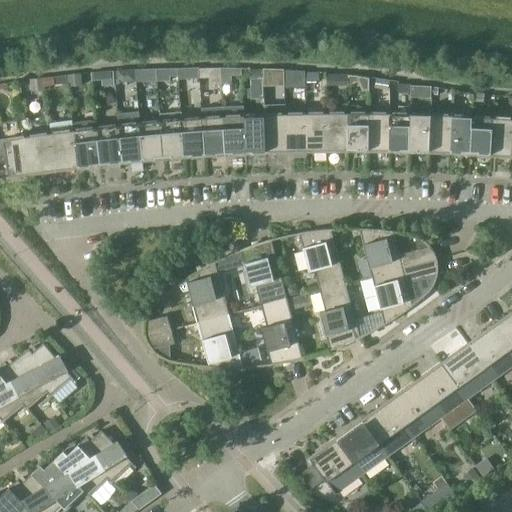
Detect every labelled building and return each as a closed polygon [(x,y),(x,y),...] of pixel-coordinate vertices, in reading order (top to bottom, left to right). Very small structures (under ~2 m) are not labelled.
[(156,68),(144,69),(144,82),(157,81),(156,68)] [(169,68),(156,68),(157,81),(170,81),(169,68)] [(221,68),(210,68),(210,78),(211,84),(222,84),(221,68)] [(231,68),(221,68),(222,84),(232,84),(232,76),(231,68)] [(135,69),(117,70),(118,77),(123,81),(135,80),(135,69)] [(200,69),(187,69),(187,79),(201,78),(200,69)] [(274,69),(264,69),(264,85),(274,85),(274,69)] [(305,71),(284,70),(284,84),(285,88),(305,88),(305,82),(305,71)] [(113,71),(101,72),(102,80),(102,86),(114,85),(113,71)] [(305,72),(305,81),(319,81),(319,72),(305,72)] [(80,73),(69,74),(70,87),(82,86),(80,73)] [(335,73),(327,73),(327,84),(335,84),(335,73)] [(54,75),(44,77),(45,86),(56,85),(54,75)] [(358,76),(358,81),(363,91),(369,91),(369,78),(358,76)] [(42,77),(30,79),(32,91),(44,90),(42,77)] [(262,78),(250,78),(251,98),(262,98),(262,78)] [(376,79),(375,88),(388,90),(389,81),(376,79)] [(411,84),(398,84),(398,93),(411,93),(411,84)] [(431,86),(411,86),(411,97),(431,98),(431,86)] [(475,93),(474,101),(483,102),(484,94),(475,93)] [(265,115),(266,151),(286,151),(285,114),(285,104),(264,105),(265,115)] [(348,106),(348,113),(348,150),(368,150),(369,114),(369,107),(359,107),(359,105),(348,106)] [(243,106),(223,107),(225,153),(246,152),(244,116),(243,106)] [(398,114),(389,114),(389,150),(409,151),(410,114),(410,106),(398,106),(398,114)] [(223,107),(202,108),(203,118),(205,155),(225,153),(223,107)] [(143,159),(140,123),(139,112),(117,114),(119,125),(123,162),(143,159)] [(181,112),(160,114),(161,121),(164,158),(184,156),(182,120),(181,112)] [(327,114),(327,150),(348,150),(348,113),(327,114)] [(285,114),(286,151),(307,150),(306,114),(285,114)] [(327,114),(306,114),(307,150),(327,150),(327,114)] [(389,114),(369,114),(368,150),(389,150),(389,114)] [(431,115),(410,114),(409,151),(430,151),(431,115)] [(244,116),(246,152),(266,151),(265,115),(244,116)] [(441,116),(431,115),(430,151),(450,152),(452,116),(441,116)] [(450,152),(470,153),(472,117),(452,116),(450,152)] [(493,118),(472,117),(470,153),(491,154),(493,118)] [(203,118),(182,120),(184,156),(205,155),(203,118)] [(511,147),(511,119),(493,118),(491,154),(511,156),(511,147)] [(72,120),(49,123),(51,134),(55,170),(78,167),(73,124),(72,120)] [(96,121),(73,124),(78,167),(101,164),(97,128),(96,121)] [(161,121),(140,123),(143,159),(164,158),(161,121)] [(119,125),(97,128),(101,164),(123,162),(119,125)] [(51,134),(28,137),(33,173),(55,170),(51,134)] [(0,155),(6,155),(9,176),(33,173),(28,137),(0,141),(0,155)] [(311,231),(299,233),(309,272),(315,270),(320,290),(346,283),(332,229),(321,230),(311,231)] [(372,276),(437,258),(435,255),(434,252),(431,247),(417,250),(400,255),(394,231),(383,230),(375,229),(360,229),(372,276)] [(417,236),(414,235),(417,250),(431,247),(429,245),(427,243),(425,241),(422,239),(420,238),(417,236)] [(252,246),(241,250),(251,287),(256,285),(261,305),(287,299),(272,240),(266,241),(252,246)] [(437,258),(372,276),(385,325),(393,320),(399,316),(412,306),(419,301),(427,293),(431,289),(434,285),(435,282),(436,279),(437,275),(438,272),(438,267),(438,264),(437,259),(437,258)] [(186,279),(197,323),(229,314),(215,261),(206,266),(197,272),(188,277),(186,279)] [(360,338),(346,283),(320,290),(325,311),(320,312),(330,351),(345,345),(360,338)] [(299,294),(297,287),(291,284),(284,286),(287,297),(299,294)] [(302,307),(299,297),(288,300),(290,310),(302,307)] [(287,299),(261,305),(267,326),(261,327),(271,365),(282,363),(293,361),(303,359),(287,299)] [(511,313),(495,325),(511,348),(511,313)] [(243,367),(229,314),(197,323),(209,367),(226,368),(243,367)] [(144,329),(145,336),(145,337),(171,330),(167,316),(145,322),(144,329)] [(494,380),(511,367),(511,348),(495,325),(469,344),(494,380)] [(171,330),(145,337),(148,343),(152,349),(170,345),(175,343),(171,330)] [(29,349),(20,356),(52,396),(53,395),(52,393),(70,378),(75,384),(77,383),(76,381),(80,377),(68,362),(65,364),(60,354),(55,357),(44,343),(32,353),(29,349)] [(469,344),(442,364),(468,399),(494,380),(469,344)] [(170,345),(152,349),(154,352),(156,354),(159,356),(162,358),(164,359),(167,361),(171,362),(170,345)] [(258,362),(254,348),(241,352),(244,365),(258,362)] [(5,361),(0,365),(0,374),(28,408),(29,408),(28,406),(47,391),(51,396),(52,396),(20,356),(9,366),(5,361)] [(442,364),(415,383),(441,418),(468,399),(442,364)] [(0,415),(4,421),(5,420),(4,419),(23,403),(27,409),(28,408),(0,374),(0,415)] [(415,383),(389,402),(414,437),(441,418),(415,383)] [(389,402),(362,421),(388,456),(414,437),(389,402)] [(54,418),(44,424),(48,432),(59,426),(54,418)] [(362,475),(388,456),(362,421),(336,440),(362,475)] [(40,424),(31,433),(36,439),(47,432),(40,424)] [(87,437),(78,445),(113,482),(114,481),(112,480),(130,463),(135,469),(137,467),(135,466),(136,465),(128,456),(118,440),(114,443),(102,430),(91,441),(87,437)] [(181,447),(187,447),(190,447),(190,435),(178,435),(178,446),(181,447)] [(336,440),(310,459),(313,464),(301,473),(312,488),(325,479),(335,494),(362,475),(336,440)] [(64,451),(55,459),(90,496),(91,495),(89,494),(107,477),(112,483),(113,482),(78,445),(68,455),(64,451)] [(41,465),(32,473),(67,510),(68,510),(66,508),(84,491),(89,497),(90,496),(55,459),(45,469),(41,465)] [(487,459),(476,466),(483,476),(484,477),(494,470),(494,469),(487,459)] [(481,478),(473,467),(462,475),(470,486),(481,478)] [(18,479),(9,487),(32,511),(54,511),(61,506),(66,511),(67,510),(32,473),(22,483),(18,479)] [(447,483),(437,490),(439,492),(445,500),(455,494),(447,483)] [(131,501),(138,509),(139,509),(162,494),(155,484),(131,501)] [(32,511),(9,487),(0,496),(0,511),(32,511)] [(437,490),(421,501),(421,502),(422,502),(429,511),(436,507),(445,500),(439,492),(437,490)] [(133,511),(138,509),(131,501),(131,500),(119,511),(118,511),(115,509),(111,511),(133,511)] [(428,511),(429,511),(422,502),(421,502),(411,510),(413,511),(428,511)]
